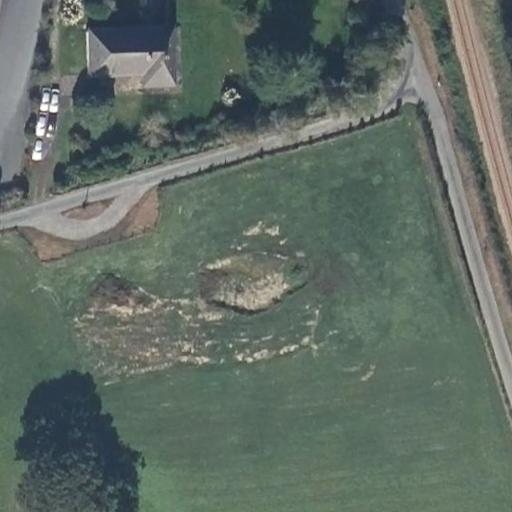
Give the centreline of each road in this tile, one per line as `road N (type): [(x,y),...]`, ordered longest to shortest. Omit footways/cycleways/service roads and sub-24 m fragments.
road 1 (unclassified): [(0,223),(339,126),(397,97),(420,73)]
road 2 (unclassified): [(420,73),(511,385)]
